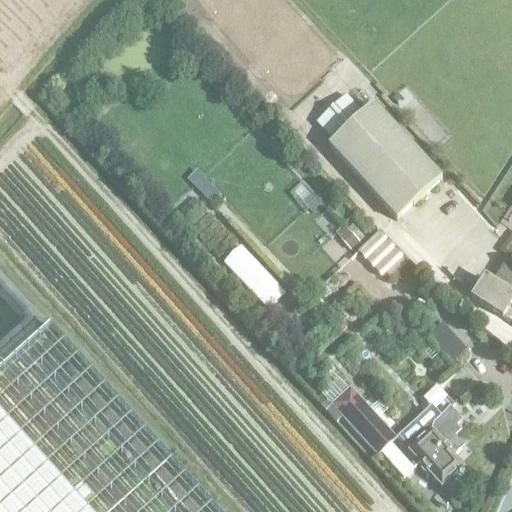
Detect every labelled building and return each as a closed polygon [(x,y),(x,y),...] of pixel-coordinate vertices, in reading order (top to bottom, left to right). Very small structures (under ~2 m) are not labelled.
[(395,222),(440,181),(372,107),(327,148),(395,222)] [(335,235),(350,253),(364,241),(352,227),(347,232),(344,228),(335,235)] [(502,321),(503,320),(511,305),(511,296),(511,294),(511,266),(506,262),(492,284),(484,279),(470,301),(502,321)] [(0,511),(217,511),(50,320),(0,368),(0,511)] [(403,480),(419,466),(420,467),(420,471),(424,476),(430,476),(442,489),(463,470),(453,459),(464,450),(455,438),(461,433),(456,428),(462,424),(450,410),(441,419),(432,408),(395,440),(349,390),(330,408),(321,398),(316,402),(336,424),(341,420),(378,459),(381,456),(403,480)]
